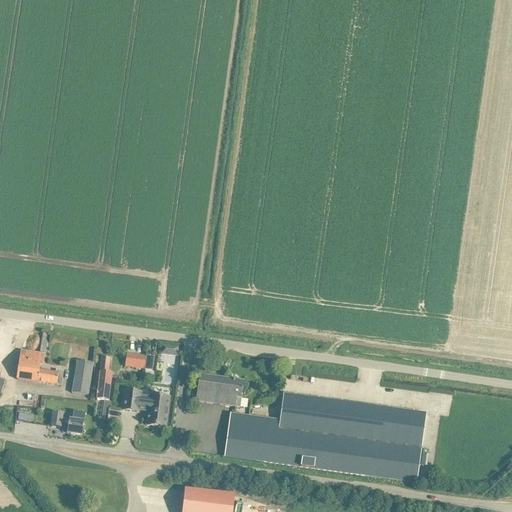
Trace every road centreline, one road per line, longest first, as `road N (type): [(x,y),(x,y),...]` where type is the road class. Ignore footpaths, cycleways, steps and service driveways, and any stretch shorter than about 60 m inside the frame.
road 1 (tertiary): [(511,385),(0,312)]
road 2 (tertiary): [(511,506),(0,436)]
